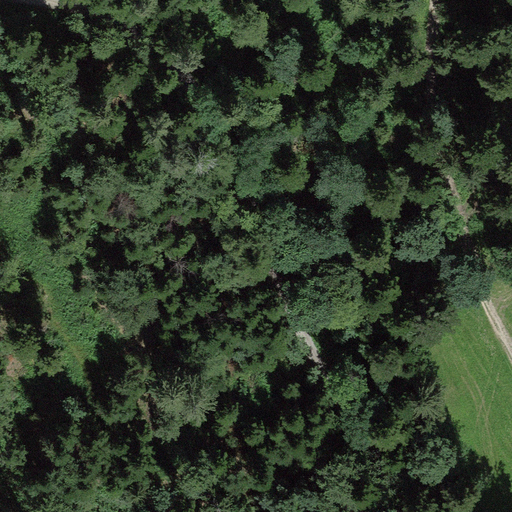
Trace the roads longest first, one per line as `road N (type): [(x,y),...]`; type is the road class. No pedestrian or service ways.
road 1 (track): [(417,511),(280,287),(228,153),(174,68),(116,22),(28,0)]
road 2 (track): [(511,365),(478,295),(447,186),(457,0)]
